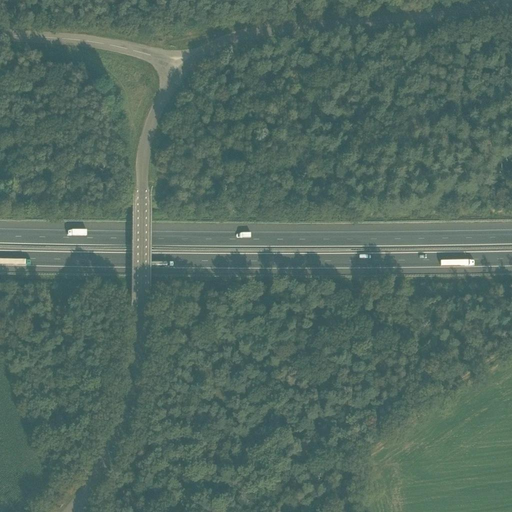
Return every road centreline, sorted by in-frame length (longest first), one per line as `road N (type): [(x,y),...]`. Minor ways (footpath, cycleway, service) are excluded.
road 1 (motorway): [(511,231),(0,235)]
road 2 (motorway): [(0,257),(511,259)]
road 3 (tertiary): [(70,511),(112,449),(133,378),(149,135),(187,73)]
road 4 (tertiary): [(187,73),(251,39),(511,1)]
road 5 (track): [(230,511),(511,342)]
road 6 (unclassified): [(187,73),(111,46),(0,33)]
